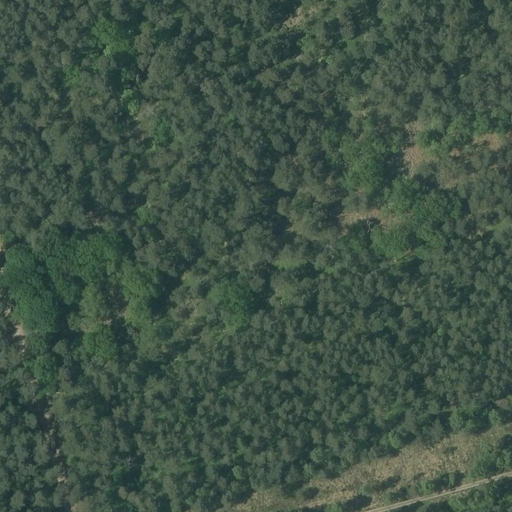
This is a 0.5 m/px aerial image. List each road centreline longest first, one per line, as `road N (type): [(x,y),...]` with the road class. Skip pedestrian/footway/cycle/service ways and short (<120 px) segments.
road 1 (track): [(0,272),(68,511)]
road 2 (track): [(511,475),(373,511)]
